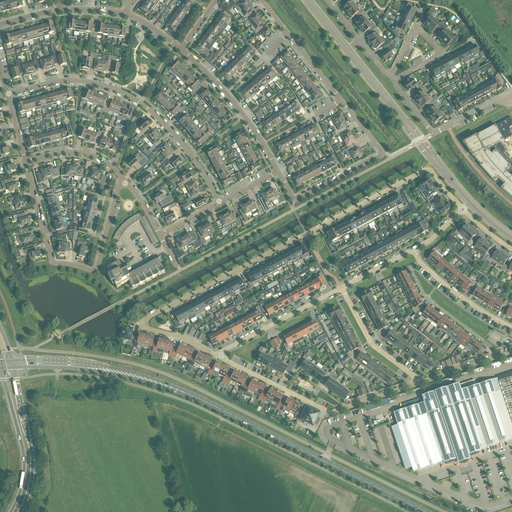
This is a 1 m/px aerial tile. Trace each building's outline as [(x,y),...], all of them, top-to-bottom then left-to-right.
[(17,8),(14,0),(8,0),(12,10),(17,8)] [(14,0),(17,8),(23,7),(21,2),(24,1),(23,0),(14,0)] [(153,11),(156,6),(147,0),(144,5),(151,10),(153,11)] [(183,0),(181,3),(190,9),(193,5),(191,3),(193,1),(191,0),(183,0)] [(239,13),(250,5),(248,2),(247,3),(245,0),(241,3),(240,1),(233,6),(239,13)] [(347,14),(356,6),(352,1),(354,0),(353,0),(345,0),(349,4),(343,8),(345,10),(345,11),(347,14)] [(402,12),(413,17),(416,11),(410,9),(412,6),(404,2),(403,5),(404,6),(402,12)] [(181,3),(178,8),(186,14),(190,9),(181,3)] [(147,14),(151,10),(144,5),(143,6),(142,5),(139,10),(143,13),(144,11),(147,14)] [(249,13),(253,10),(251,8),(252,7),(250,5),(239,13),(239,14),(241,12),(244,17),(240,20),(242,22),(251,15),(249,13)] [(359,17),(364,13),(359,7),(358,8),(356,6),(347,14),(349,16),(350,16),(351,18),(357,14),(359,17)] [(183,18),(186,14),(178,8),(175,12),(183,18)] [(437,19),(433,15),(434,13),(431,11),(425,16),(428,19),(424,24),(428,28),(437,19)] [(180,22),(183,18),(175,12),(172,16),(180,22)] [(413,17),(402,12),(399,17),(401,18),(410,22),(412,17),(413,17)] [(219,19),(227,25),(232,18),(226,13),(224,16),(222,14),(219,19)] [(359,29),(369,22),(365,17),(366,16),(364,13),(359,17),(361,19),(356,24),(358,26),(357,27),(359,29)] [(252,26),(261,19),(259,16),(258,17),(257,14),(253,18),(251,15),(242,22),(244,21),(246,23),(248,22),(252,26)] [(177,27),(180,22),(172,16),(169,21),(177,27)] [(407,27),(410,22),(401,18),(399,23),(397,22),(408,28),(407,27)] [(228,26),(227,25),(219,19),(215,23),(225,30),(228,26)] [(256,35),(262,29),(260,27),(264,24),(262,22),(263,21),(261,19),(252,26),(255,31),(254,32),(256,35)] [(440,30),(445,24),(442,22),(441,23),(437,19),(428,28),(433,32),(437,28),(440,30)] [(66,25),(66,31),(70,32),(70,30),(74,31),(74,32),(76,22),(70,21),(69,25),(66,25)] [(176,28),(177,27),(169,21),(170,22),(167,26),(170,29),(170,30),(174,33),(177,29),(176,28)] [(372,32),(376,28),(374,25),(373,27),(369,22),(359,29),(361,32),(362,32),(364,34),(369,30),(372,32)] [(405,33),(408,28),(397,22),(394,28),(392,27),(391,30),(398,33),(400,31),(405,33)] [(93,38),(94,29),(91,29),(92,24),(86,23),(85,34),(91,34),(90,37),(93,38)] [(222,34),(225,30),(215,23),(212,27),(222,34)] [(46,25),(49,34),(53,33),(53,34),(56,33),(55,29),(53,29),(52,24),(46,25)] [(442,33),(438,37),(442,42),(451,33),(447,29),(448,27),(445,24),(440,30),(442,33)] [(467,31),(460,24),(457,27),(462,31),(461,32),(463,35),(467,31)] [(94,29),(93,38),(96,38),(97,37),(102,38),(103,35),(104,26),(98,25),(97,30),(94,29)] [(212,27),(209,32),(218,39),(220,37),(222,38),(224,36),(222,34),(212,27)] [(120,28),(119,38),(124,39),(124,42),(127,42),(128,34),(125,34),(126,29),(120,28)] [(262,29),(256,35),(258,37),(261,34),(265,39),(272,34),(271,32),(271,31),(269,29),(268,29),(268,28),(264,32),(262,29)] [(374,35),(368,39),(370,42),(372,45),(380,38),(382,37),(383,36),(381,34),(376,28),(372,32),(374,35)] [(215,43),(218,39),(209,32),(206,36),(215,43)] [(451,33),(442,42),(447,46),(451,42),(454,44),(460,38),(457,35),(455,37),(451,33)] [(10,36),(10,35),(7,36),(7,35),(2,36),(4,41),(5,40),(7,46),(12,44),(12,46),(13,45),(10,36)] [(212,47),(215,43),(206,36),(203,40),(212,47)] [(380,38),(372,45),(374,48),(375,47),(376,50),(380,47),(382,50),(390,44),(387,40),(386,42),(382,37),(380,38)] [(209,52),(212,47),(203,40),(199,45),(209,52)] [(244,50),(251,57),(255,53),(253,52),(256,49),(248,42),(245,44),(248,46),(244,50)] [(384,49),(386,52),(383,54),(383,55),(381,57),(385,62),(388,60),(389,62),(392,59),(391,58),(393,56),(390,52),(396,48),(392,43),(384,49)] [(197,45),(194,50),(198,53),(199,52),(203,54),(206,56),(209,52),(199,45),(198,46),(197,45)] [(469,48),(475,59),(480,56),(481,58),(484,56),(480,49),(478,51),(475,45),(469,48)] [(475,59),(469,48),(469,49),(465,51),(470,61),(475,59)] [(53,51),(56,59),(58,58),(60,66),(67,64),(64,55),(63,55),(63,54),(58,55),(56,50),(53,51)] [(247,61),(251,57),(244,50),(240,54),(247,61)] [(53,60),(56,59),(53,51),(50,52),(52,57),(46,59),(49,70),(53,69),(52,68),(55,68),(53,60)] [(284,62),(291,57),(290,56),(291,55),(287,51),(283,54),(284,55),(281,58),(284,62)] [(465,64),(470,61),(465,51),(460,54),(465,64)] [(84,59),(82,68),(83,68),(82,70),(87,71),(88,69),(90,61),(93,62),(94,54),(91,53),(90,58),(89,58),(85,57),(84,59)] [(247,61),(240,54),(239,53),(235,57),(237,58),(244,65),(247,61)] [(100,72),(102,60),(96,59),(97,54),(94,54),(93,62),(95,62),(94,70),(97,71),(97,72),(100,72)] [(465,64),(460,54),(455,56),(459,64),(464,62),(465,64)] [(49,70),(46,59),(46,60),(41,62),(39,55),(36,56),(38,64),(41,63),(43,71),(46,70),(46,71),(49,70)] [(35,65),(38,64),(36,56),(33,57),(34,62),(28,63),(32,75),(35,74),(35,73),(38,73),(35,65)] [(110,65),(112,57),(109,56),(108,61),(102,60),(100,72),(103,73),(104,72),(106,72),(108,64),(110,65)] [(215,56),(209,63),(211,65),(217,58),(215,56)] [(455,66),(459,64),(455,56),(450,59),(456,69),(455,66)] [(112,57),(110,65),(113,65),(112,73),(118,74),(120,65),(119,65),(119,63),(115,62),(115,57),(112,57)] [(286,68),(294,61),(291,57),(284,62),(283,64),(286,68)] [(240,69),(244,65),(237,58),(233,62),(240,69)] [(451,71),(456,69),(450,59),(446,61),(451,71)] [(32,75),(28,63),(23,65),(21,60),(18,61),(21,69),(23,68),(26,76),(28,75),(28,76),(32,75)] [(18,70),(21,69),(18,61),(15,62),(17,67),(11,68),(12,70),(11,70),(14,79),(20,78),(18,70)] [(170,65),(168,69),(169,69),(170,70),(169,71),(172,74),(174,72),(180,65),(176,61),(172,65),(170,65)] [(294,61),(286,68),(288,71),(287,71),(287,73),(288,73),(289,72),(297,66),(294,61)] [(446,61),(441,64),(446,74),(451,71),(446,61)] [(236,73),(240,69),(233,62),(229,66),(236,73)] [(442,76),(446,74),(441,64),(436,66),(442,77),(442,76)] [(174,72),(172,74),(176,78),(177,77),(184,69),(180,66),(180,65),(174,72)] [(236,73),(229,66),(228,65),(224,69),(226,71),(232,76),(236,73)] [(289,72),(288,73),(288,74),(290,74),(290,73),(291,74),(293,76),(301,70),(297,66),(289,72)] [(437,80),(442,77),(436,66),(430,69),(433,74),(431,76),(434,83),(437,81),(437,80)] [(180,81),(187,73),(184,69),(177,77),(180,81)] [(266,73),(272,81),(279,75),(274,69),(271,71),(270,69),(266,73)] [(301,70),(293,76),(296,80),(304,74),(301,70)] [(231,78),(232,76),(226,71),(222,75),(225,78),(224,79),(228,83),(232,79),(231,78)] [(180,81),(184,85),(186,83),(191,77),(187,73),(180,81)] [(268,84),(272,81),(266,73),(261,76),(268,84)] [(299,85),(307,78),(304,74),(296,80),(299,85)] [(492,81),(497,91),(502,88),(501,85),(503,84),(499,74),(496,76),(497,79),(492,81)] [(264,88),(268,84),(261,76),(257,80),(264,88)] [(188,88),(196,80),(195,80),(191,77),(186,83),(189,87),(188,88)] [(303,89),(311,82),(307,78),(299,85),(303,89)] [(193,97),(199,91),(196,88),(200,84),(196,80),(188,88),(193,92),(190,94),(193,97)] [(264,88),(257,80),(253,83),(260,91),(259,89),(262,86),(264,88)] [(410,81),(409,80),(405,83),(406,84),(404,86),(409,91),(411,89),(411,90),(414,87),(415,86),(417,89),(422,85),(420,82),(416,85),(412,80),(410,81)] [(497,91),(492,81),(492,82),(487,85),(492,93),(496,90),(497,91)] [(306,93),(314,87),(311,82),(303,89),(306,93)] [(256,95),(260,91),(253,83),(249,87),(256,95)] [(486,83),(481,85),(487,95),(492,93),(487,85),(486,83)] [(481,85),(477,88),(478,90),(482,98),(487,95),(481,85)] [(418,103),(427,95),(426,96),(424,94),(425,93),(423,91),(425,89),(423,86),(418,90),(420,93),(414,97),(416,100),(418,103)] [(252,98),(256,95),(249,87),(245,90),(252,98)] [(309,97),(317,91),(314,87),(306,93),(309,97)] [(477,88),(472,90),(472,91),(477,100),(482,98),(478,90),(477,88)] [(161,89),(160,90),(158,89),(156,92),(157,93),(153,97),(158,101),(165,93),(161,89)] [(201,101),(209,94),(205,89),(201,93),(199,91),(193,97),(195,99),(198,96),(201,101)] [(64,91),(67,100),(71,99),(71,100),(74,100),(74,95),(72,95),(70,90),(64,91)] [(252,98),(245,90),(244,91),(243,90),(239,94),(242,98),(243,97),(246,100),(248,99),(249,100),(252,98)] [(88,103),(92,93),(86,91),(84,96),(82,96),(82,100),(84,101),(84,100),(88,101),(87,103),(88,103)] [(319,92),(317,91),(309,97),(313,102),(318,98),(319,99),(323,96),(320,91),(319,92)] [(472,91),(468,93),(473,103),(477,100),(472,91)] [(93,105),(96,95),(92,93),(88,103),(93,105)] [(162,105),(169,97),(165,93),(158,101),(162,105)] [(467,93),(462,95),(464,98),(468,106),(473,103),(468,93),(467,93)] [(205,105),(213,98),(209,94),(201,101),(205,105)] [(54,95),(49,96),(51,104),(52,107),(57,105),(57,103),(54,95)] [(98,105),(101,97),(96,95),(93,105),(93,103),(98,105)] [(430,106),(435,102),(438,100),(436,97),(433,99),(431,97),(429,98),(427,95),(418,103),(420,106),(421,105),(423,108),(428,103),(430,106)] [(463,108),(468,106),(462,95),(463,98),(459,100),(463,108)] [(98,105),(97,108),(102,110),(102,111),(104,113),(108,105),(105,104),(107,99),(101,97),(98,105)] [(166,108),(173,101),(169,97),(162,105),(166,108)] [(213,98),(205,105),(208,108),(206,109),(207,111),(209,109),(216,102),(213,98)] [(39,99),(33,100),(36,108),(36,111),(42,109),(41,107),(39,99)] [(452,100),(449,101),(452,107),(453,109),(456,107),(458,112),(464,109),(458,99),(453,102),(452,100)] [(289,100),(288,101),(290,104),(295,113),(300,110),(299,108),(301,106),(297,100),(291,103),(289,100)] [(173,101),(166,108),(170,112),(177,105),(173,101)] [(288,101),(283,104),(285,107),(291,116),(295,113),(290,104),(288,101)] [(25,114),(26,113),(23,103),(20,104),(20,102),(15,104),(17,108),(18,108),(20,113),(21,115),(25,114)] [(23,103),(26,113),(26,114),(31,112),(30,110),(28,102),(23,103)] [(114,113),(117,104),(112,102),(110,106),(108,105),(104,113),(107,114),(108,111),(114,113)] [(212,113),(220,106),(216,102),(209,109),(212,113)] [(430,119),(439,112),(435,107),(437,105),(435,102),(430,106),(432,109),(427,113),(429,115),(428,116),(430,119)] [(119,115),(122,106),(117,104),(114,113),(119,115)] [(181,114),(186,108),(184,105),(181,109),(177,105),(170,112),(174,116),(178,112),(181,114)] [(119,115),(118,116),(123,118),(124,116),(128,107),(127,107),(127,108),(122,106),(119,115)] [(215,118),(224,110),(220,106),(212,113),(215,117),(214,118),(215,118)] [(128,107),(124,116),(128,117),(127,119),(130,120),(132,115),(131,115),(133,110),(128,107)] [(286,119),(291,116),(285,107),(281,110),(286,119)] [(181,125),(189,118),(186,114),(189,111),(186,108),(181,114),(183,116),(178,121),(181,125)] [(218,122),(227,114),(224,110),(215,118),(218,122)] [(282,122),(286,119),(281,110),(276,113),(282,122)] [(439,112),(430,119),(433,121),(435,123),(438,121),(439,122),(443,120),(441,118),(443,117),(439,112)] [(275,116),(273,118),(277,125),(282,122),(276,113),(273,115),(275,116)] [(227,114),(218,122),(220,120),(223,123),(222,124),(224,127),(228,123),(227,122),(231,119),(227,114)] [(271,115),(266,118),(268,121),(272,127),(277,125),(273,118),(271,115)] [(334,126),(344,121),(343,118),(342,118),(341,116),(336,118),(335,115),(328,119),(329,122),(331,121),(334,126)] [(185,129),(193,122),(189,118),(181,125),(182,125),(185,129)] [(266,118),(263,120),(265,123),(263,124),(266,127),(264,128),(267,133),(272,130),(271,128),(272,127),(268,121),(266,118)] [(511,161),(505,153),(507,152),(504,148),(501,142),(504,140),(511,135),(511,133),(509,128),(511,126),(511,120),(511,118),(463,143),(473,157),(479,154),(484,161),(479,165),(495,182),(499,178),(505,184),(501,188),(511,197),(511,161)] [(139,139),(145,133),(143,131),(149,126),(145,121),(138,127),(138,128),(137,129),(141,133),(134,140),(136,142),(136,141),(139,139)] [(335,133),(332,134),(333,137),(336,135),(343,131),(342,129),(347,127),(345,124),(346,124),(344,121),(334,126),(337,132),(335,133)] [(189,133),(197,126),(193,122),(185,129),(189,133)] [(67,125),(63,126),(64,130),(66,138),(72,137),(71,131),(72,131),(71,126),(69,127),(68,127),(67,125)] [(321,138),(324,136),(319,126),(316,127),(315,125),(310,128),(315,137),(319,135),(321,138)] [(197,126),(189,133),(193,137),(199,131),(200,130),(197,126)] [(84,140),(88,130),(87,130),(87,131),(83,130),(84,128),(81,127),(79,132),(80,132),(78,137),(84,140)] [(88,130),(84,139),(85,140),(85,142),(88,143),(89,141),(93,132),(94,129),(89,127),(88,130)] [(59,128),(58,129),(61,139),(66,138),(64,130),(61,131),(61,129),(59,128)] [(310,139),(315,137),(310,128),(305,130),(310,139)] [(106,130),(103,129),(102,133),(99,140),(101,141),(99,147),(104,149),(105,148),(109,138),(103,136),(106,130)] [(53,130),(48,132),(51,142),(56,141),(54,133),(53,130)] [(145,133),(139,139),(141,141),(145,138),(149,142),(158,134),(156,131),(155,132),(153,130),(147,135),(145,133)] [(199,131),(193,137),(196,141),(203,135),(204,134),(201,130),(200,130),(199,131)] [(305,142),(310,139),(305,130),(300,133),(305,142)] [(99,140),(102,133),(99,131),(98,134),(93,132),(89,141),(94,144),(96,139),(99,140)] [(342,142),(353,137),(351,134),(349,132),(345,134),(343,131),(336,135),(338,138),(340,137),(342,142)] [(43,133),(37,134),(40,145),(46,144),(43,136),(43,133)] [(236,143),(245,138),(242,133),(237,136),(237,134),(232,137),(234,139),(235,139),(237,142),(236,143)] [(300,133),(296,136),(300,145),(302,148),(307,146),(305,142),(300,133)] [(32,136),(32,137),(35,147),(40,145),(37,134),(32,136)] [(151,152),(157,147),(156,145),(161,139),(160,137),(158,134),(149,142),(153,147),(149,150),(151,152)] [(203,135),(196,141),(200,146),(204,142),(205,143),(209,140),(207,138),(206,138),(203,135)] [(296,136),(291,138),(296,147),(300,145),(296,136)] [(33,148),(35,147),(32,137),(27,138),(28,140),(27,140),(29,145),(27,146),(28,150),(33,149),(33,148)] [(345,151),(352,147),(351,145),(355,142),(354,140),(353,137),(342,142),(345,147),(341,149),(343,152),(345,151)] [(109,138),(105,148),(110,150),(113,142),(114,140),(109,138)] [(238,148),(247,143),(245,139),(245,138),(236,143),(238,148)] [(291,138),(286,141),(290,148),(291,150),(296,147),(291,138)] [(285,150),(290,148),(286,141),(281,143),(285,150)] [(113,142),(110,150),(115,152),(117,147),(119,148),(120,143),(118,142),(117,143),(113,142)] [(162,154),(170,148),(168,145),(167,145),(165,143),(159,149),(157,147),(151,152),(153,155),(156,152),(158,154),(160,152),(162,154)] [(241,153),(250,148),(247,143),(238,148),(241,153)] [(285,150),(281,143),(280,144),(279,143),(275,145),(277,150),(278,149),(280,153),(285,150)] [(4,144),(0,145),(0,154),(1,158),(6,157),(6,155),(7,155),(10,154),(10,152),(11,151),(11,148),(6,149),(4,144)] [(209,158),(218,152),(217,153),(215,149),(216,149),(215,146),(210,148),(211,150),(206,152),(209,158)] [(352,147),(345,151),(348,157),(352,155),(353,158),(358,156),(359,157),(364,155),(361,151),(360,151),(358,148),(354,151),(352,147)] [(165,160),(161,163),(164,166),(170,160),(168,158),(174,153),(172,151),(172,150),(170,148),(162,154),(165,157),(163,158),(165,160)] [(243,158),(252,153),(250,148),(241,153),(243,158)] [(212,162),(221,157),(218,152),(209,158),(212,162)] [(246,162),(255,157),(252,153),(243,158),(246,162)] [(326,159),(331,168),(336,165),(335,164),(338,162),(334,155),(326,159)] [(131,168),(137,163),(141,167),(148,162),(143,157),(140,161),(136,157),(134,158),(134,157),(130,160),(129,159),(125,163),(128,166),(129,166),(131,168)] [(170,160),(164,166),(166,168),(169,165),(173,169),(174,168),(175,168),(182,162),(178,157),(172,162),(170,160)] [(214,167),(223,162),(221,157),(212,162),(214,167)] [(250,166),(258,162),(257,162),(255,157),(246,162),(247,162),(250,166),(249,166),(250,166)] [(326,158),(321,160),(326,171),(331,168),(326,159),(326,158)] [(321,160),(316,163),(318,166),(322,173),(326,171),(321,160)] [(6,171),(7,175),(11,174),(11,172),(12,172),(16,171),(15,169),(17,168),(16,165),(11,166),(10,161),(0,163),(0,168),(4,169),(5,171),(6,171)] [(217,172),(226,167),(223,162),(214,167),(217,172)] [(251,169),(249,170),(251,172),(252,171),(252,172),(257,169),(258,170),(262,168),(260,164),(259,165),(258,162),(250,166),(251,169)] [(67,169),(61,168),(61,176),(69,177),(69,178),(72,178),(72,176),(73,166),(71,166),(70,164),(67,164),(67,169)] [(73,166),(72,176),(74,176),(74,177),(82,178),(83,170),(78,170),(78,165),(75,165),(74,166),(73,166)] [(49,178),(51,178),(52,179),(60,177),(58,169),(53,171),(51,166),(48,167),(48,169),(47,169),(49,178)] [(317,176),(313,169),(312,166),(307,169),(312,178),(317,176)] [(317,176),(322,173),(318,166),(313,169),(317,176)] [(143,182),(142,182),(145,186),(149,183),(148,182),(152,179),(152,178),(153,177),(150,173),(154,170),(152,167),(145,172),(147,174),(141,179),(143,182)] [(220,176),(229,172),(226,167),(217,172),(220,176)] [(49,178),(47,169),(45,170),(44,168),(41,169),(42,174),(37,175),(39,183),(47,181),(47,180),(50,179),(49,178)] [(94,181),(97,172),(96,171),(96,169),(93,168),(91,173),(86,171),(84,178),(92,181),(92,180),(94,181)] [(307,181),(312,178),(307,169),(302,171),(307,181)] [(94,181),(94,182),(96,183),(96,184),(104,186),(107,178),(102,177),(103,172),(100,171),(99,172),(97,172),(94,181)] [(303,183),(307,181),(302,171),(298,174),(303,183)] [(179,188),(186,184),(185,181),(192,177),(189,172),(180,176),(181,177),(179,178),(182,183),(177,185),(179,188)] [(222,181),(231,176),(229,172),(220,176),(222,181)] [(295,178),(294,179),(296,183),(295,183),(297,188),(302,186),(301,184),(303,183),(298,174),(294,176),(295,178)] [(231,176),(222,181),(223,184),(222,184),(224,188),(228,186),(228,185),(233,182),(230,177),(231,176)] [(3,189),(8,189),(9,193),(13,192),(14,190),(18,189),(18,187),(19,186),(18,183),(14,184),(12,178),(1,181),(3,189)] [(424,183),(417,188),(421,194),(423,195),(425,194),(432,188),(431,187),(431,186),(427,181),(426,180),(423,183),(424,183)] [(189,192),(198,187),(196,184),(196,185),(195,182),(187,186),(186,184),(179,188),(180,190),(184,188),(187,193),(189,192)] [(187,204),(195,200),(193,197),(200,193),(199,191),(200,191),(198,187),(189,192),(192,198),(186,201),(187,204)] [(425,194),(423,195),(428,203),(433,199),(431,196),(435,192),(432,188),(425,194)] [(270,190),(267,192),(273,202),(278,200),(280,204),(283,203),(285,201),(281,193),(276,195),(273,190),(270,191),(270,190)] [(265,201),(262,202),(263,204),(267,211),(270,210),(268,207),(271,205),(270,204),(273,202),(267,192),(264,194),(262,195),(265,201)] [(87,202),(97,205),(98,202),(97,202),(98,199),(95,199),(96,196),(88,193),(86,202),(87,202)] [(152,197),(154,201),(155,201),(156,204),(163,199),(167,205),(174,200),(170,195),(166,198),(163,193),(162,194),(161,193),(157,196),(156,194),(152,197)] [(57,203),(60,202),(57,194),(50,196),(50,199),(47,200),(48,202),(47,202),(48,205),(57,203)] [(398,195),(393,198),(397,207),(398,209),(403,206),(403,207),(407,205),(404,199),(401,200),(398,195)] [(14,206),(15,206),(16,210),(21,209),(21,207),(25,206),(25,204),(26,203),(26,200),(21,201),(19,196),(8,199),(9,203),(13,203),(14,206)] [(195,200),(187,204),(189,206),(193,204),(194,205),(196,209),(197,208),(198,208),(206,204),(207,203),(205,199),(204,199),(203,198),(196,202),(195,200)] [(393,199),(388,201),(393,212),(394,212),(393,211),(398,209),(397,207),(393,198),(392,198),(393,199)] [(434,209),(443,201),(440,198),(435,202),(433,199),(428,203),(434,209)] [(249,201),(246,203),(251,212),(252,216),(258,213),(259,215),(262,214),(258,207),(255,208),(252,201),(249,202),(249,201)] [(388,214),(393,212),(388,201),(383,204),(388,214)] [(443,201),(434,209),(435,211),(437,210),(442,215),(446,211),(446,212),(449,209),(449,208),(444,203),(443,201)] [(167,207),(171,213),(164,217),(165,220),(167,224),(172,222),(171,220),(175,218),(176,217),(174,212),(178,209),(175,203),(167,207)] [(245,215),(251,212),(246,203),(243,205),(243,206),(241,207),(244,214),(242,215),(246,223),(248,221),(245,215)] [(388,215),(388,214),(383,204),(378,207),(382,215),(387,212),(388,215)] [(377,218),(382,215),(378,207),(373,209),(377,218)] [(51,216),(61,213),(59,208),(58,208),(50,210),(51,213),(50,213),(51,216)] [(372,220),(377,218),(373,209),(368,212),(373,222),(374,222),(372,220)] [(228,213),(225,214),(230,224),(230,225),(236,222),(238,227),(241,225),(237,218),(234,219),(230,212),(228,213)] [(368,225),(373,222),(368,212),(363,215),(363,214),(362,214),(368,225)] [(20,223),(21,227),(25,226),(26,224),(30,223),(30,221),(31,220),(30,217),(26,218),(24,213),(17,215),(19,223),(20,223)] [(137,222),(140,221),(153,245),(158,242),(144,216),(141,218),(139,213),(133,217),(127,221),(124,223),(122,226),(119,229),(117,232),(115,235),(113,239),(119,241),(121,238),(123,235),(125,233),(127,230),(129,228),(132,226),(134,224),(137,222)] [(217,223),(223,235),(228,233),(225,228),(230,225),(230,224),(225,214),(222,216),(222,217),(220,218),(221,221),(217,223)] [(363,228),(368,225),(362,214),(360,215),(361,216),(358,217),(363,228)] [(358,231),(363,228),(358,217),(355,219),(355,218),(352,220),(358,231)] [(54,226),(64,223),(62,218),(53,221),(54,223),(53,223),(54,226)] [(422,234),(428,231),(425,226),(427,224),(424,219),(416,223),(422,234)] [(358,231),(352,220),(348,223),(352,231),(357,229),(358,231)] [(64,223),(54,226),(55,229),(56,231),(59,230),(60,233),(66,232),(64,223)] [(83,224),(83,223),(80,223),(78,231),(85,233),(86,230),(89,231),(90,229),(91,229),(92,226),(83,224)] [(347,234),(352,231),(348,223),(343,225),(347,234)] [(207,224),(203,226),(209,236),(208,235),(214,232),(217,238),(220,237),(221,236),(215,225),(211,227),(209,224),(207,225),(207,224)] [(416,224),(411,226),(413,228),(417,236),(422,234),(416,224)] [(343,225),(338,228),(342,236),(344,239),(345,239),(344,237),(348,235),(347,234),(343,225)] [(204,239),(209,236),(203,226),(200,227),(201,228),(198,229),(202,236),(199,238),(203,245),(206,244),(204,239)] [(464,239),(472,230),(469,227),(469,228),(467,226),(462,232),(459,229),(455,233),(458,236),(459,235),(464,239)] [(337,239),(342,236),(338,228),(333,231),(332,230),(338,241),(337,239)] [(412,239),(417,236),(413,228),(407,231),(412,239)] [(22,241),(23,241),(24,245),(28,244),(28,242),(32,241),(32,239),(34,238),(33,235),(28,236),(26,229),(19,231),(22,241)] [(330,246),(338,241),(332,230),(327,233),(330,239),(327,240),(330,246)] [(464,239),(463,240),(468,244),(467,245),(465,246),(466,247),(469,249),(470,247),(474,243),(471,240),(476,235),(474,233),(475,232),(472,230),(464,239)] [(401,231),(396,233),(398,236),(402,245),(402,244),(407,242),(403,234),(401,231)] [(407,242),(412,239),(407,231),(403,234),(407,242)] [(185,235),(182,237),(187,245),(188,248),(191,246),(192,247),(194,248),(194,247),(196,249),(200,247),(194,236),(190,238),(188,235),(186,236),(185,235)] [(397,247),(402,245),(398,236),(393,239),(397,247)] [(187,245),(182,237),(179,239),(180,239),(177,241),(181,247),(174,250),(178,259),(185,255),(183,251),(185,249),(184,247),(187,245)] [(387,238),(382,241),(383,244),(388,252),(392,249),(393,250),(388,241),(387,238)] [(393,250),(397,247),(393,239),(388,241),(393,250)] [(470,247),(468,250),(471,252),(473,250),(474,249),(479,253),(481,251),(487,242),(484,240),(484,241),(482,239),(477,245),(474,243),(470,247)] [(85,243),(78,241),(75,252),(80,253),(79,258),(82,259),(83,257),(85,258),(86,254),(88,253),(89,249),(85,248),(85,243)] [(481,251),(479,253),(484,257),(482,260),(485,263),(487,260),(490,255),(487,253),(492,247),(490,245),(487,242),(481,251)] [(61,253),(61,256),(64,256),(65,251),(70,251),(71,244),(62,243),(62,244),(58,244),(58,248),(59,249),(59,250),(59,253),(61,253)] [(383,254),(388,252),(383,244),(379,247),(383,254)] [(304,246),(298,249),(302,257),(304,259),(309,256),(310,257),(312,256),(309,250),(307,252),(304,246)] [(372,247),(368,249),(369,252),(373,260),(378,257),(374,249),(372,247)] [(378,257),(383,254),(379,247),(374,249),(378,257)] [(34,248),(23,251),(22,250),(18,251),(20,255),(24,255),(28,255),(29,258),(30,258),(31,262),(35,260),(36,259),(40,258),(39,256),(41,255),(40,252),(35,253),(34,248)] [(298,249),(293,251),(299,261),(304,259),(302,257),(298,249)] [(367,249),(363,252),(364,254),(368,262),(373,260),(369,252),(368,249),(367,249)] [(433,255),(429,260),(433,264),(440,257),(441,255),(437,251),(435,249),(430,253),(433,255)] [(294,264),(299,261),(293,251),(288,254),(294,264)] [(496,264),(504,254),(500,252),(500,253),(498,251),(493,257),(490,255),(487,260),(490,263),(491,261),(496,264)] [(363,252),(358,255),(359,257),(364,265),(368,262),(364,254),(363,252)] [(293,264),(294,264),(288,254),(283,257),(287,265),(292,262),(293,264)] [(504,272),(507,267),(504,265),(508,258),(506,257),(507,256),(504,254),(496,264),(502,268),(501,270),(504,272)] [(282,267),(287,265),(283,257),(278,259),(282,267)] [(358,267),(364,265),(359,257),(354,259),(358,267)] [(438,268),(444,261),(440,257),(433,264),(438,268)] [(160,263),(163,262),(160,258),(158,259),(158,260),(130,275),(130,276),(129,276),(127,272),(131,270),(130,267),(130,266),(131,265),(130,264),(130,263),(129,263),(128,263),(127,264),(126,265),(127,266),(123,268),(119,261),(107,267),(110,274),(108,275),(113,285),(114,284),(117,288),(121,286),(120,286),(128,281),(132,288),(164,271),(160,263)] [(277,270),(282,267),(278,259),(273,262),(278,272),(277,270)] [(348,273),(354,271),(348,259),(340,264),(343,270),(345,268),(348,273)] [(358,267),(354,259),(349,262),(348,259),(354,271),(354,270),(358,267)] [(443,272),(450,263),(449,264),(444,261),(438,268),(443,272)] [(273,274),(278,272),(273,262),(268,265),(273,274)] [(450,263),(443,272),(447,276),(455,267),(450,263)] [(268,277),(273,274),(268,265),(263,267),(268,277)] [(263,280),(268,277),(263,267),(258,270),(263,280)] [(455,267),(447,276),(452,279),(458,272),(454,268),(455,267)] [(263,280),(258,270),(253,273),(258,282),(257,281),(262,278),(263,280)] [(399,275),(395,277),(398,283),(408,277),(405,272),(403,273),(399,275)] [(457,283),(464,275),(463,276),(458,272),(452,279),(457,283)] [(253,285),(258,282),(253,273),(247,276),(250,282),(248,283),(251,289),(254,287),(253,285)] [(325,286),(322,280),(325,279),(322,273),(319,274),(320,276),(314,279),(319,289),(325,286)] [(488,274),(487,277),(492,280),(490,283),(492,285),(494,282),(495,282),(497,279),(488,274)] [(461,287),(468,278),(464,275),(457,283),(461,287)] [(401,288),(411,283),(408,277),(398,283),(401,288)] [(468,278),(461,287),(466,291),(470,286),(473,288),(476,283),(474,281),(473,282),(468,278)] [(235,282),(241,293),(246,290),(247,291),(249,289),(246,284),(244,285),(240,279),(235,282)] [(314,291),(319,289),(314,279),(315,281),(310,283),(309,282),(314,291)] [(240,293),(241,293),(235,282),(230,285),(234,293),(239,290),(240,293)] [(309,294),(314,291),(309,282),(304,284),(309,294)] [(404,293),(414,288),(411,283),(401,288),(404,293)] [(304,297),(309,294),(304,284),(304,285),(305,286),(300,289),(304,297)] [(483,291),(478,288),(480,286),(477,284),(474,289),(476,291),(473,296),(478,299),(484,290),(483,291)] [(229,296),(234,293),(230,285),(225,288),(230,298),(230,297),(229,296)] [(497,295),(503,291),(501,287),(494,291),(497,295)] [(225,300),(230,298),(225,288),(220,290),(225,300)] [(407,299),(417,293),(414,288),(404,293),(407,299)] [(294,289),(289,292),(294,302),(299,299),(295,291),(294,289)] [(299,299),(304,297),(300,289),(295,291),(299,299)] [(225,300),(220,290),(215,293),(219,301),(224,299),(225,300)] [(484,303),(489,293),(484,290),(478,299),(484,303)] [(363,302),(373,297),(370,291),(366,293),(366,292),(360,295),(361,296),(360,297),(363,302)] [(289,292),(284,295),(289,305),(294,302),(289,292)] [(214,304),(219,301),(215,293),(210,296),(214,304)] [(410,304),(420,299),(417,293),(407,299),(410,304)] [(489,293),(484,303),(489,306),(494,298),(495,296),(490,293),(489,293)] [(284,308),(289,305),(284,295),(279,297),(284,308)] [(494,298),(489,306),(494,309),(499,301),(500,298),(495,295),(495,296),(494,298)] [(209,306),(214,304),(210,296),(205,298),(209,306)] [(279,310),(284,308),(279,297),(279,298),(274,301),(279,310)] [(366,307),(375,302),(373,297),(363,302),(364,302),(366,307)] [(204,309),(209,306),(205,298),(200,301),(205,311),(204,309)] [(415,314),(420,310),(417,307),(422,304),(420,299),(410,304),(412,309),(412,310),(415,314)] [(200,313),(205,311),(200,301),(195,304),(200,313)] [(274,313),(279,310),(274,301),(275,302),(270,305),(274,313)] [(499,301),(494,309),(499,312),(502,307),(505,308),(508,303),(505,301),(504,304),(499,301)] [(369,311),(376,307),(374,303),(375,302),(366,307),(369,311)] [(195,316),(200,313),(195,304),(190,306),(195,316)] [(274,313),(270,305),(265,308),(263,304),(260,306),(263,312),(266,311),(269,316),(274,313)] [(191,320),(196,317),(195,316),(190,306),(185,309),(191,320)] [(251,312),(256,322),(262,319),(259,313),(262,312),(259,306),(256,308),(256,309),(251,312)] [(376,307),(369,311),(371,316),(381,311),(382,311),(379,306),(376,307)] [(427,309),(424,307),(420,310),(415,314),(419,319),(421,317),(426,320),(427,318),(433,311),(428,307),(427,309)] [(330,310),(325,313),(328,320),(330,319),(340,314),(337,308),(337,309),(336,308),(331,311),(330,310)] [(190,320),(191,320),(185,309),(180,312),(185,322),(185,321),(184,320),(189,317),(190,320)] [(381,311),(371,316),(374,321),(384,316),(384,315),(383,316),(381,311)] [(438,314),(433,311),(427,318),(432,322),(438,314)] [(180,312),(174,315),(177,319),(173,321),(176,328),(180,326),(180,324),(185,322),(180,312)] [(252,325),(256,322),(251,312),(251,313),(247,315),(252,325)] [(333,324),(342,319),(340,314),(330,319),(333,324)] [(437,325),(443,318),(438,314),(432,322),(437,325)] [(247,327),(252,325),(247,315),(246,315),(247,317),(243,319),(247,327)] [(384,316),(374,321),(376,326),(386,320),(384,316)] [(242,318),(237,320),(238,322),(242,330),(247,327),(243,319),(242,318)] [(441,330),(447,321),(443,318),(437,325),(442,329),(441,330)] [(335,329),(345,324),(342,319),(333,324),(335,329)] [(386,331),(391,328),(389,325),(387,327),(384,322),(386,320),(376,326),(379,331),(384,329),(386,331)] [(308,324),(314,334),(319,331),(320,332),(323,331),(320,325),(317,327),(314,321),(308,324)] [(445,334),(452,325),(447,321),(441,330),(445,334)] [(232,322),(227,325),(228,327),(233,335),(237,333),(233,324),(232,322)] [(237,333),(242,330),(238,322),(233,324),(237,333)] [(313,334),(314,334),(308,324),(303,327),(309,336),(313,334)] [(338,333),(348,328),(345,324),(335,329),(338,333)] [(450,338),(457,328),(452,325),(445,334),(450,338)] [(122,331),(120,331),(119,336),(121,336),(121,340),(130,341),(128,346),(132,347),(134,339),(131,339),(133,329),(123,327),(122,331)] [(222,327),(218,330),(219,332),(223,340),(228,338),(224,330),(222,327)] [(228,338),(233,335),(228,327),(224,330),(228,338)] [(308,336),(309,336),(303,327),(298,329),(304,339),(303,337),(308,335),(308,336)] [(341,338),(350,333),(348,328),(338,333),(341,338)] [(389,334),(385,339),(390,342),(396,335),(397,333),(393,330),(391,328),(386,331),(389,334)] [(450,338),(455,342),(456,340),(462,332),(457,328),(450,338)] [(299,342),(304,339),(298,329),(293,332),(299,342)] [(489,335),(496,342),(501,337),(494,331),(489,335)] [(218,343),(223,340),(219,332),(214,335),(218,343)] [(294,345),(299,342),(293,332),(288,335),(294,345)] [(461,343),(467,336),(462,332),(456,340),(461,343)] [(142,334),(140,334),(138,341),(135,340),(133,347),(137,348),(137,346),(143,348),(147,336),(145,335),(145,334),(142,333),(142,334)] [(343,343),(353,338),(350,333),(341,338),(343,343)] [(149,335),(148,336),(147,336),(143,348),(150,350),(149,351),(153,352),(155,345),(152,344),(154,337),(152,337),(152,336),(149,335)] [(213,346),(218,343),(214,335),(209,338),(213,346)] [(294,345),(288,335),(283,338),(286,343),(283,345),(286,350),(289,349),(287,346),(293,343),(294,345)] [(396,335),(390,342),(394,345),(400,338),(401,337),(399,335),(398,337),(396,335)] [(461,343),(460,345),(465,348),(471,339),(467,336),(461,343)] [(157,346),(155,345),(153,352),(156,353),(157,349),(163,351),(163,353),(166,341),(164,340),(165,339),(161,338),(161,339),(159,339),(157,346)] [(346,348),(355,343),(353,338),(343,343),(346,348)] [(399,349),(404,341),(400,338),(394,345),(399,349)] [(470,352),(476,343),(471,339),(465,348),(470,352)] [(168,341),(166,341),(163,353),(169,355),(169,357),(172,358),(174,350),(171,350),(173,343),(171,342),(171,341),(168,340),(168,341)] [(403,352),(408,344),(404,341),(399,349),(403,352)] [(350,359),(355,355),(352,351),(358,348),(355,343),(346,348),(348,353),(346,354),(350,359)] [(476,343),(470,352),(471,351),(476,354),(476,353),(481,356),(483,354),(481,352),(483,350),(480,348),(481,346),(476,343)] [(407,355),(413,346),(412,347),(408,344),(403,352),(407,355)] [(178,351),(174,350),(172,358),(175,358),(175,356),(181,359),(187,348),(186,347),(183,345),(182,346),(181,345),(178,351)] [(411,358),(418,348),(417,349),(413,346),(407,355),(411,358)] [(187,348),(181,359),(182,360),(183,357),(189,360),(187,364),(189,366),(193,359),(190,358),(193,351),(192,351),(192,350),(189,348),(188,349),(187,348)] [(415,361),(422,351),(418,348),(411,358),(415,361)] [(262,365),(267,355),(262,352),(262,350),(260,349),(257,354),(260,356),(257,362),(262,365)] [(419,364),(424,357),(420,354),(422,352),(422,351),(415,361),(419,364)] [(360,366),(366,357),(361,353),(358,358),(355,355),(350,359),(354,363),(355,362),(360,366)] [(195,360),(193,359),(189,366),(192,367),(193,365),(199,368),(205,357),(203,356),(204,355),(201,354),(200,355),(199,354),(195,360)] [(267,367),(271,359),(266,356),(267,355),(262,365),(267,367)] [(305,371),(311,363),(306,359),(307,357),(305,355),(301,360),(304,362),(300,368),(305,371)] [(206,358),(205,357),(199,368),(201,366),(206,369),(204,373),(207,375),(211,368),(208,367),(211,360),(210,360),(210,359),(207,357),(206,358)] [(364,369),(371,360),(366,357),(360,366),(364,369)] [(423,367),(428,360),(424,357),(419,364),(423,367)] [(267,367),(272,370),(278,360),(275,358),(274,360),(271,359),(267,367)] [(278,360),(272,370),(278,372),(282,363),(283,361),(278,359),(278,360)] [(368,372),(375,363),(371,360),(364,369),(368,372)] [(428,360),(423,367),(428,371),(429,370),(431,372),(433,369),(435,370),(437,368),(439,365),(435,361),(434,363),(428,360)] [(282,363),(278,372),(283,375),(285,370),(290,373),(296,365),(290,362),(288,365),(282,363)] [(213,369),(211,368),(207,375),(210,376),(212,372),(218,375),(223,366),(221,365),(222,364),(218,363),(218,364),(216,363),(213,369)] [(309,375),(316,366),(311,363),(305,371),(309,375)] [(373,375),(379,367),(375,363),(368,372),(373,375)] [(224,367),(223,366),(218,375),(224,378),(222,382),(225,384),(229,377),(226,376),(229,369),(228,369),(228,368),(225,366),(224,367)] [(314,379),(321,370),(316,366),(309,375),(314,379)] [(377,379),(384,370),(379,367),(373,375),(377,379)] [(326,379),(329,374),(327,372),(326,373),(321,370),(314,379),(319,382),(323,377),(326,379)] [(381,382),(388,373),(384,370),(377,379),(381,382)] [(231,378),(229,377),(225,384),(228,385),(229,383),(235,386),(241,375),(239,374),(240,373),(236,372),(236,373),(234,372),(231,378)] [(388,373),(381,382),(386,385),(388,383),(391,385),(392,384),(394,381),(395,380),(392,378),(393,377),(388,373)] [(397,425),(391,427),(405,468),(411,466),(412,471),(443,461),(443,462),(445,462),(446,465),(447,464),(456,461),(457,462),(460,461),(461,462),(461,463),(462,463),(463,463),(464,463),(465,462),(466,461),(466,460),(466,459),(469,458),(468,454),(478,451),(479,454),(478,451),(480,450),(480,448),(511,437),(511,373),(461,390),(459,385),(421,397),(423,403),(393,413),(397,425)] [(329,390),(336,381),(331,377),(332,376),(329,374),(326,379),(328,381),(324,386),(329,390)] [(241,375),(235,386),(241,389),(240,391),(243,393),(246,386),(244,385),(247,378),(245,378),(246,377),(243,375),(242,376),(241,375)] [(249,387),(246,386),(243,393),(246,394),(247,392),(253,395),(258,384),(257,383),(257,382),(254,381),(254,382),(252,381),(249,387)] [(334,393),(340,384),(336,381),(329,390),(334,393)] [(260,385),(258,384),(253,395),(254,393),(260,396),(258,400),(261,401),(264,395),(262,393),(265,387),(263,386),(264,385),(260,384),(260,385)] [(339,397),(345,388),(340,384),(334,393),(339,397)] [(345,388),(339,397),(344,400),(348,395),(350,397),(354,392),(351,390),(350,392),(345,388)] [(267,396),(264,395),(261,401),(264,403),(266,399),(272,402),(271,404),(276,393),(275,392),(275,391),(272,390),(272,391),(270,390),(267,396)] [(278,394),(276,393),(271,404),(277,407),(276,409),(279,410),(282,404),(279,402),(283,396),(281,395),(282,394),(278,393),(278,394)] [(285,405),(282,404),(279,410),(282,412),(283,410),(289,413),(294,402),(293,401),(293,400),(290,399),(289,400),(288,399),(285,405)] [(296,403),(294,402),(289,413),(295,416),(294,418),(297,420),(300,413),(297,411),(300,405),(299,404),(299,403),(296,402),(296,403)] [(306,408),(300,420),(312,427),(314,424),(317,425),(321,419),(317,417),(318,414),(306,408)] [(322,425),(339,420),(338,416),(341,416),(341,417),(356,413),(355,411),(321,420),(322,425)]
